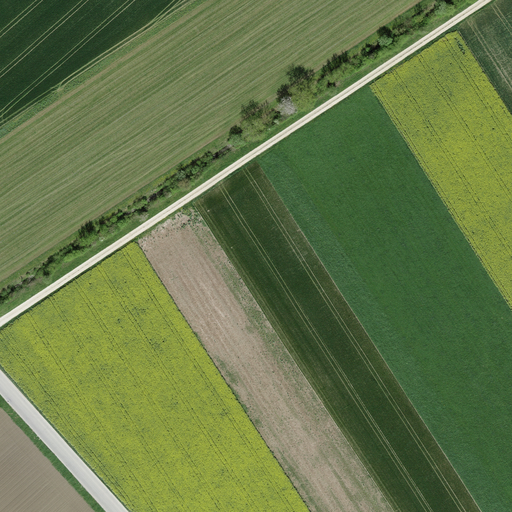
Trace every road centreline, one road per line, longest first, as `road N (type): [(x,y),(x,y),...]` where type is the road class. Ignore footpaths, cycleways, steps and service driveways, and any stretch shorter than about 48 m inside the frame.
road 1 (track): [(0,322),(486,0)]
road 2 (unclassified): [(115,511),(0,384)]
